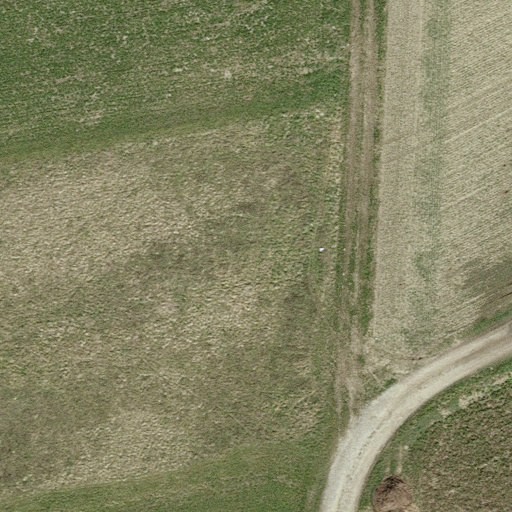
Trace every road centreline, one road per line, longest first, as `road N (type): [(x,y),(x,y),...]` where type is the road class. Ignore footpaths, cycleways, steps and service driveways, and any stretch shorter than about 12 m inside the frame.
road 1 (track): [(405,392),(396,301),(398,0)]
road 2 (track): [(376,511),(379,429),(405,392),(511,336)]
